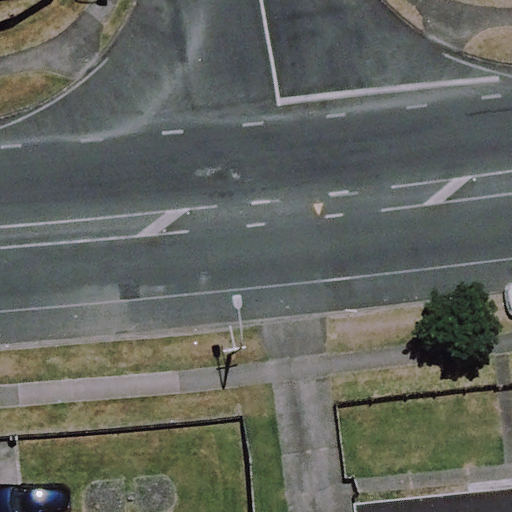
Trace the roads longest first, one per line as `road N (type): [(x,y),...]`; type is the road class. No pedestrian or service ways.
road 1 (tertiary): [(289,207),(0,231)]
road 2 (tertiary): [(511,180),(289,207)]
road 3 (residential): [(289,207),(253,0)]
